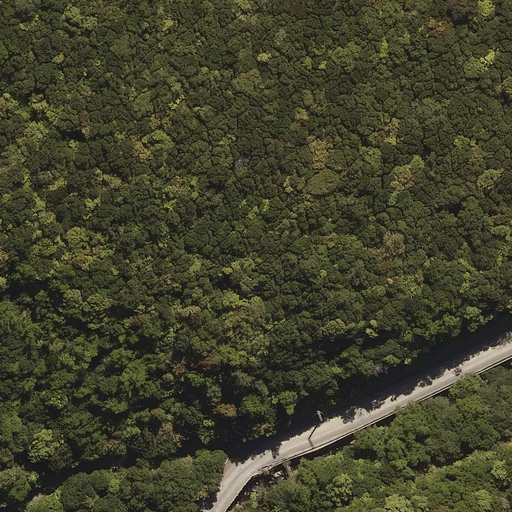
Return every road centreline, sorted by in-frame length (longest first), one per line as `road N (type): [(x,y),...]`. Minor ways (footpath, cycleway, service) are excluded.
road 1 (unclassified): [(211,511),(259,459),(511,340)]
road 2 (track): [(8,511),(127,454),(242,472)]
